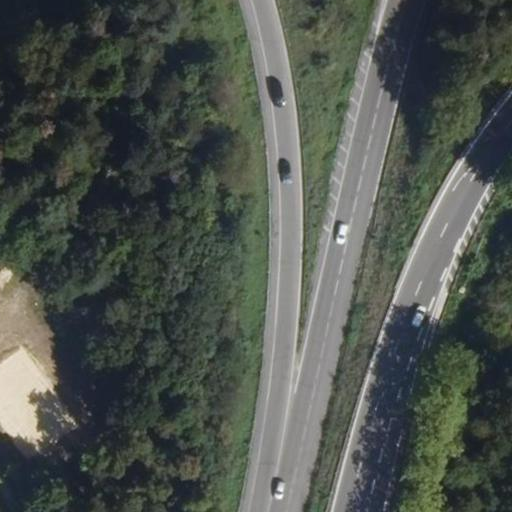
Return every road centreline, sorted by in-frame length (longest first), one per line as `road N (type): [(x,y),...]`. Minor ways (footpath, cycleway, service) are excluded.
road 1 (trunk): [(401,0),(271,511)]
road 2 (trunk): [(262,0),(287,129),(291,237),(263,511)]
road 3 (trunk): [(349,511),(365,428),(448,208),(511,111)]
